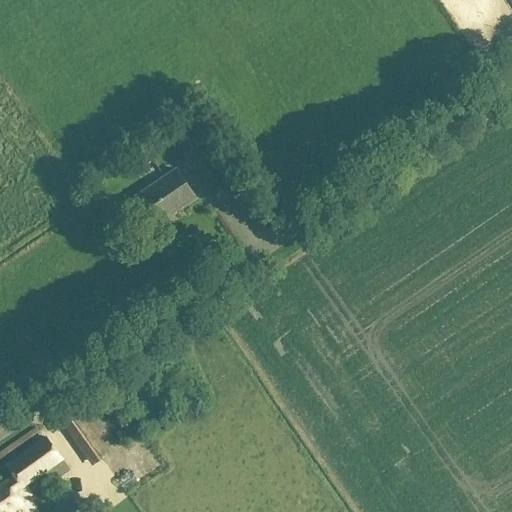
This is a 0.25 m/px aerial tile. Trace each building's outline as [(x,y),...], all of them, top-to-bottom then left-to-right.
[(197,135),(176,148),(204,190),(224,177),(197,135)] [(175,170),(134,196),(153,224),(193,197),(175,170)] [(64,414),(89,455),(103,447),(77,406),(64,414)] [(6,466),(13,476),(0,485),(0,511),(10,511),(20,506),(11,494),(59,459),(45,439),(6,466)] [(109,458),(118,471),(130,463),(120,450),(109,458)]
